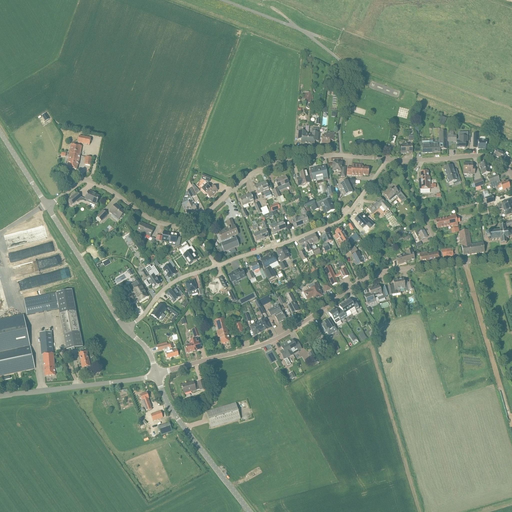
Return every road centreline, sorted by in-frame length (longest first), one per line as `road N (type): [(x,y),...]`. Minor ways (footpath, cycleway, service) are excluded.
road 1 (tertiary): [(156,374),(268,342),(381,272),(443,263)]
road 2 (residential): [(215,265),(332,226),(388,159)]
road 3 (residential): [(187,226),(261,168),(341,155)]
road 4 (tertiary): [(249,511),(170,408),(156,374)]
road 5 (residential): [(47,206),(83,179),(151,219),(187,226)]
road 6 (tertiary): [(0,396),(156,374)]
road 7 (tertiary): [(125,329),(47,206)]
road 8 (unclassified): [(341,155),(337,127),(352,80),(305,33)]
